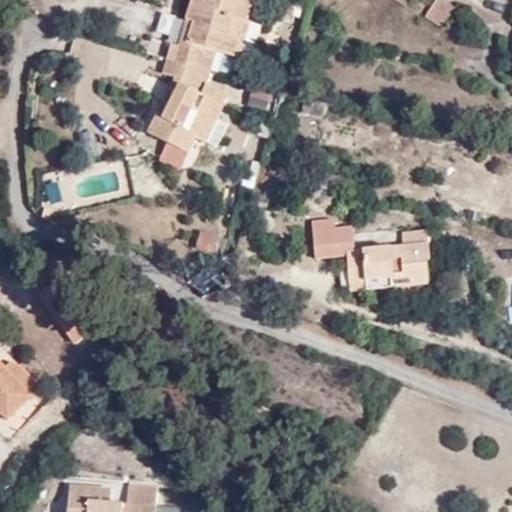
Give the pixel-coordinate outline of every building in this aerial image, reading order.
[(256,3),(246,0),(194,0),(180,47),(172,45),(162,76),(176,79),(148,135),(169,145),(160,162),(182,174),(191,156),(199,141),(218,151),(229,129),(218,124),(226,109),(225,108),(229,99),(208,88),(217,54),(242,62),(252,26),(249,25),(256,3)] [(393,0),(408,10),(414,0),(393,0)] [(437,0),(427,19),(444,31),(457,8),(442,0),(437,0)] [(60,142),(47,141),(44,160),(57,162),(60,142)] [(62,184),(46,187),(52,208),(67,204),(62,184)] [(61,214),(46,210),(43,219),(59,224),(61,214)] [(197,250),(214,253),(217,235),(200,232),(197,250)] [(405,248),(430,246),(429,234),(404,236),(405,248)] [(405,248),(348,252),(350,272),(365,270),(366,282),(393,280),(393,289),(429,287),(427,264),(431,263),(430,246),(405,248)] [(351,293),(393,289),(393,280),(366,282),(365,270),(350,272),(351,293)] [(101,328),(65,276),(40,295),(76,345),(101,328)] [(104,511),(77,484),(73,484),(71,497),(58,495),(55,511),(104,511)] [(104,511),(157,511),(161,491),(132,488),(130,504),(108,502),(110,489),(77,484),(104,511)]
